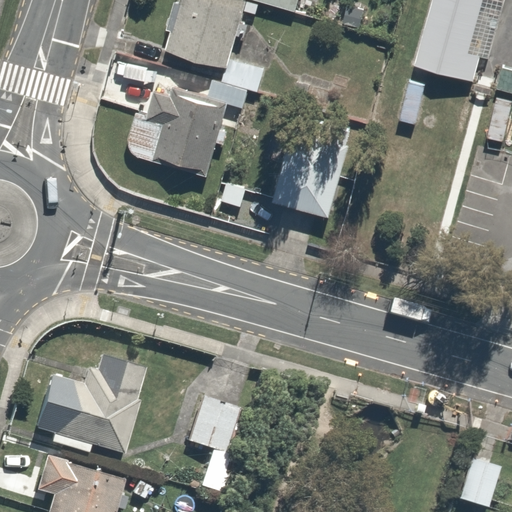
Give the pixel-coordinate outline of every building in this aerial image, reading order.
[(245,0),(180,0),(166,51),(226,68),(230,56),(245,0)] [(257,0),(301,12),(304,0),(257,0)] [(459,87),(485,0),(428,0),(407,72),(459,87)] [(265,66),(230,56),(226,68),(222,83),(257,93),(265,66)] [(511,70),(498,67),(494,89),(511,93),(511,70)] [(201,174),(226,104),(156,80),(145,112),(137,110),(124,147),(201,174)] [(351,142),(290,126),(271,198),(333,214),(351,142)] [(80,385),(65,381),(50,436),(120,455),(140,383),(85,367),(80,385)] [(251,412),(202,396),(186,445),(210,453),(198,489),(223,498),(251,412)] [(485,509),(502,466),(471,454),(454,497),(485,509)] [(53,498),(48,511),(112,511),(123,480),(46,456),(35,492),(53,498)]
